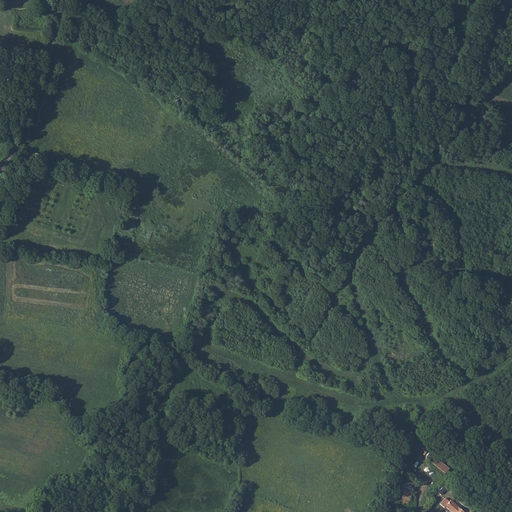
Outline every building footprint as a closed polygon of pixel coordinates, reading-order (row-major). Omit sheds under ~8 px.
[(421,252),(433,253),(434,244),(421,244),(421,252)] [(416,456),(423,447),(415,441),(408,450),(416,456)] [(398,486),(396,491),(407,501),(411,490),(400,486),(398,486)] [(396,491),(393,500),(406,505),(407,501),(396,491)] [(450,511),(463,511),(464,511),(456,505),(456,506),(453,503),(453,502),(449,499),(448,500),(445,497),(439,503),(443,507),(444,505),(451,511),(450,511)]
